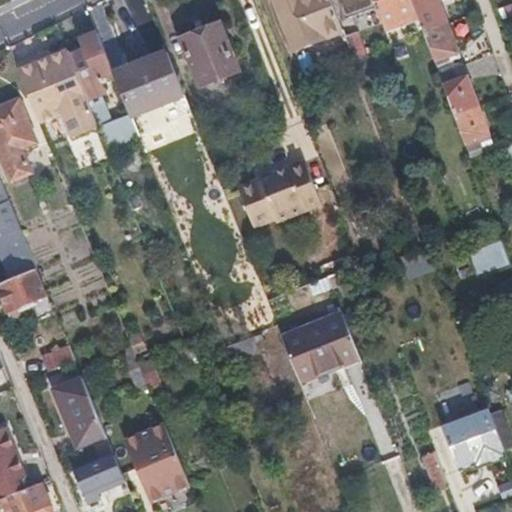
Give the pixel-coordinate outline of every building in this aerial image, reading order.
[(278,0),(303,61),(321,54),(299,0),(278,0)] [(299,0),(321,54),(324,64),(355,53),(338,9),(334,0),(299,0)] [(413,0),(375,0),(386,29),(420,17),(413,0)] [(413,0),(420,17),(425,29),(447,21),(439,0),(413,0)] [(348,6),(338,9),(355,53),(356,56),(365,52),(348,6)] [(441,71),(463,63),(447,21),(425,29),(441,71)] [(240,73),(221,25),(185,40),(203,87),(240,73)] [(115,76),(98,34),(78,43),(81,52),(69,56),(88,103),(106,96),(101,83),(115,76)] [(66,50),(16,71),(16,72),(40,129),(64,119),(73,140),(99,128),(98,127),(88,103),(69,56),(66,50)] [(133,120),(186,98),(185,95),(169,54),(115,76),(130,114),(133,120)] [(303,61),(307,70),(324,64),(321,54),(303,61)] [(446,84),(467,76),(463,63),(441,71),(446,84)] [(457,113),(478,105),(467,76),(446,84),(457,113)] [(0,161),(9,183),(26,176),(19,155),(36,148),(17,102),(0,108),(0,161)] [(490,137),(478,105),(457,113),(469,144),(490,137)] [(139,135),(133,120),(130,114),(98,127),(99,128),(99,129),(107,148),(139,135)] [(494,149),(490,137),(469,144),(474,157),(494,149)] [(322,202),(306,158),(273,170),(275,173),(262,178),(257,176),(238,182),(253,224),(275,216),(276,219),(322,202)] [(273,170),(257,176),(262,178),(275,173),(273,170)] [(0,187),(0,185),(0,253),(10,278),(32,269),(35,268),(0,187)] [(511,261),(506,244),(471,257),(481,283),(511,271),(511,261)] [(344,280),(340,267),(325,273),(330,286),(344,280)] [(10,278),(0,281),(0,293),(8,311),(44,295),(32,269),(10,278)] [(302,392),(362,368),(342,317),(282,341),(302,392)] [(74,345),(44,354),(49,372),(79,362),(74,345)] [(133,368),(141,393),(164,386),(156,361),(133,368)] [(248,382),(264,376),(260,366),(244,372),(248,382)] [(105,434),(89,398),(81,377),(53,389),(76,447),(92,440),(105,434)] [(504,458),(487,410),(439,427),(456,475),(504,458)] [(122,437),(134,465),(138,476),(148,500),(188,483),(162,421),(122,437)] [(0,500),(27,489),(3,430),(0,430),(0,500)] [(105,434),(92,440),(99,456),(112,451),(105,434)] [(437,487),(447,484),(434,450),(425,454),(437,487)] [(122,475),(113,454),(76,469),(86,495),(97,491),(96,486),(122,475)] [(49,511),(39,484),(27,489),(0,500),(1,503),(4,511),(31,511),(35,510),(36,511),(49,511)] [(511,511),(511,496),(491,504),(494,511),(511,511)]
